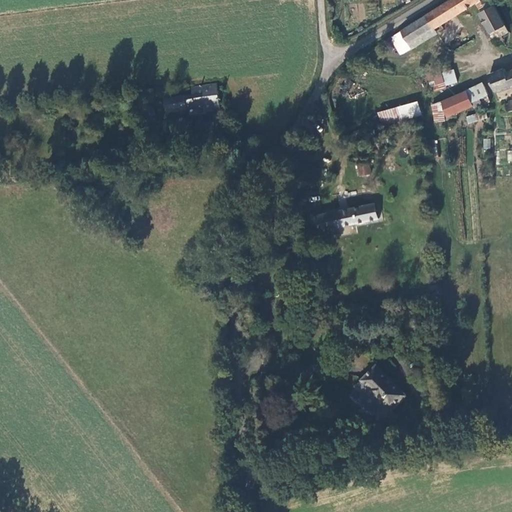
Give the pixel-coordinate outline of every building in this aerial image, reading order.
[(449,0),(427,15),(436,28),(476,3),(481,0),(449,0)] [(491,6),(483,0),(481,0),(476,3),(482,11),(491,6)] [(495,4),(491,6),(482,11),(479,13),(494,41),(506,34),(502,28),(506,25),(495,4)] [(436,28),(427,15),(402,31),(413,48),(439,33),(436,28)] [(402,31),(391,38),(401,55),(413,48),(402,31)] [(447,86),(442,72),(439,63),(425,67),(433,92),(447,88),(447,86)] [(496,93),(511,86),(511,69),(507,71),(506,67),(489,73),(496,93)] [(454,68),(442,72),(447,86),(459,82),(454,68)] [(483,82),(468,90),(473,102),(490,94),(483,82)] [(174,97),(176,111),(187,109),(206,107),(205,103),(220,101),(217,84),(191,87),(192,95),(174,97)] [(432,105),(435,122),(447,120),(447,115),(449,118),(474,106),(473,102),(468,90),(443,100),(432,105)] [(176,113),(176,111),(174,97),(164,99),(167,115),(176,113)] [(205,103),(206,107),(207,113),(221,111),(220,101),(205,103)] [(399,106),(403,121),(423,115),(419,101),(399,106)] [(383,126),(403,121),(399,106),(379,112),(383,126)] [(487,111),(467,116),(469,123),(489,118),(487,111)] [(190,138),(193,152),(208,149),(206,135),(190,138)] [(436,140),(428,141),(429,148),(437,147),(436,140)] [(357,176),(370,175),(369,163),(356,164),(357,176)] [(321,230),(369,221),(366,206),(340,211),(341,212),(318,216),(321,230)] [(309,218),(311,231),(321,230),(318,216),(309,218)] [(280,253),(281,270),(289,270),(287,252),(280,253)] [(384,403),(393,412),(408,397),(377,366),(363,381),(370,390),(368,393),(380,406),(384,403)]
